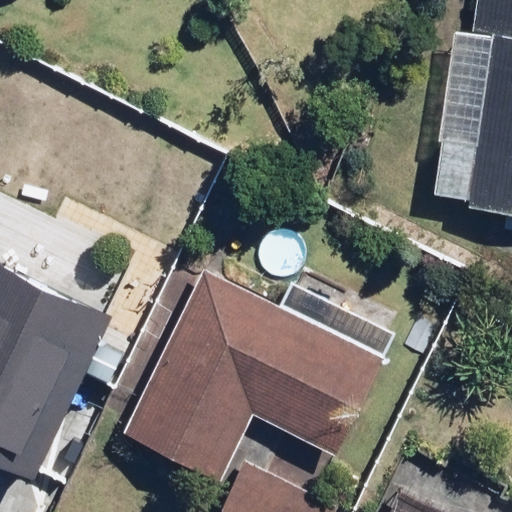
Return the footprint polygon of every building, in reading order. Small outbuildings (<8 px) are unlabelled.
[(511,0),(455,0),(439,192),(508,198),(505,223),(511,223),(511,0)] [(0,241),(0,454),(40,474),(137,269),(14,211),(0,241)] [(280,300),(204,263),(123,431),(220,478),(254,406),(341,448),(398,330),(291,278),(280,300)] [(319,511),(326,499),(245,460),(219,511),(319,511)] [(405,508),(386,500),(380,511),(511,511),(511,502),(426,462),(405,508)]
